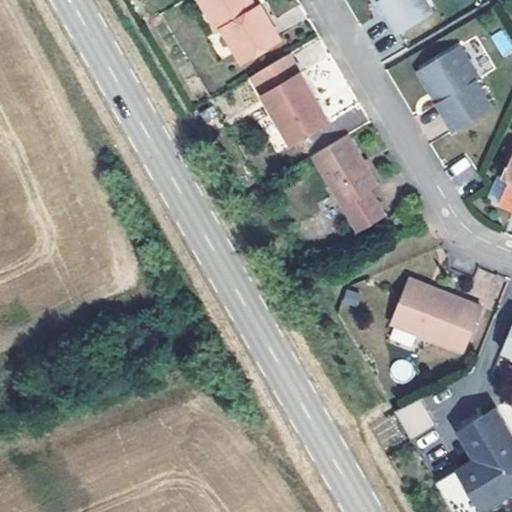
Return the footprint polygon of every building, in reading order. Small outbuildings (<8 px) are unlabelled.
[(255,11),(248,0),(203,0),(221,30),(226,27),(246,62),(285,39),(266,4),(261,7),(255,11)] [(261,7),(256,0),(248,0),(255,11),(261,7)] [(428,0),(376,0),(383,1),(389,12),(401,31),(435,11),(428,0)] [(389,12),(383,1),(376,0),(385,14),(389,12)] [(511,43),(503,28),(490,35),(503,58),(511,52),(511,43)] [(482,79),(463,47),(426,67),(445,100),(440,102),(457,131),(495,109),(479,81),(482,79)] [(336,122),(294,52),(255,76),(297,145),(336,122)] [(445,100),(426,67),(421,70),(440,102),(445,100)] [(383,187),(353,134),(316,155),(362,234),(391,217),(376,191),(383,187)] [(511,206),(511,161),(506,176),(511,179),(501,202),(511,206)] [(442,290),(414,279),(412,284),(440,295),(442,290)] [(486,308),(442,290),(440,295),(412,284),(396,325),(468,354),(486,308)] [(396,381),(413,377),(408,358),(391,363),(396,381)] [(409,439),(434,426),(420,398),(395,410),(409,439)] [(455,511),(483,511),(484,511),(511,494),(511,435),(497,410),(466,428),(490,469),(468,482),(458,467),(437,480),(455,511)]
